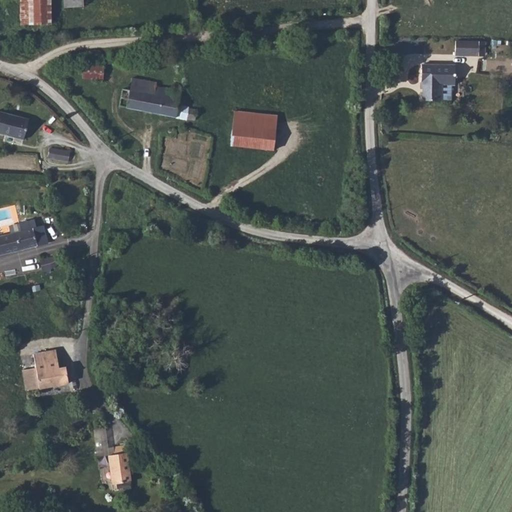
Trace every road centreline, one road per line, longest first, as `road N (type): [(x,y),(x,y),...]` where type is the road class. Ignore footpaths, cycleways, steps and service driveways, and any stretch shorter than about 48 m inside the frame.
road 1 (unclassified): [(370,20),(51,50),(31,73)]
road 2 (unclassified): [(94,245),(81,367),(89,393),(189,511)]
road 3 (unclassified): [(106,152),(259,231),(384,253)]
road 4 (unclassified): [(399,511),(400,332),(384,253)]
road 5 (unclassified): [(384,253),(370,20)]
road 6 (unclassified): [(384,253),(511,325)]
